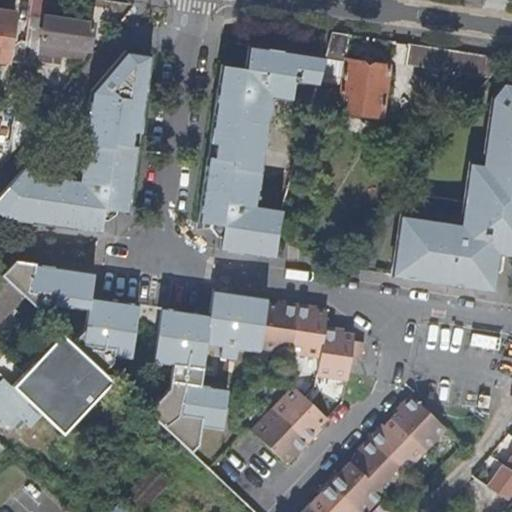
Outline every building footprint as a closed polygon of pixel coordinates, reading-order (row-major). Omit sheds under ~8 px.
[(0,8),(0,57),(8,59),(16,10),(0,8)] [(45,16),(29,13),(26,36),(42,39),(45,16)] [(42,39),(26,36),(25,39),(22,60),(38,62),(40,49),(88,57),(94,22),(46,14),(45,16),(42,39)] [(326,55),(325,57),(347,61),(341,110),(385,116),(392,65),(347,59),(351,33),(333,30),(326,55)] [(14,59),(22,60),(25,39),(22,39),(16,45),(14,59)] [(506,56),(411,42),(408,62),(491,75),(506,56)] [(224,88),(218,87),(199,220),(211,222),(210,228),(216,236),(221,237),(219,247),(274,255),(281,207),(254,203),(269,95),(290,98),(293,78),(319,82),(325,57),(326,55),(251,44),(248,67),(228,64),(224,88)] [(0,212),(2,215),(101,229),(103,216),(107,217),(116,212),(116,208),(129,210),(149,76),(144,75),(148,52),(127,48),(91,90),(79,177),(34,172),(26,164),(0,194),(0,212)] [(494,249),(511,251),(511,91),(499,89),(486,93),(476,161),(463,159),(454,220),(393,211),(384,270),(468,283),(470,273),(475,274),(475,273),(479,274),(482,272),(492,266),(494,249)] [(116,354),(124,299),(91,294),(94,269),(16,258),(2,272),(23,292),(45,312),(55,303),(88,308),(86,328),(74,339),(105,369),(111,362),(112,353),(116,354)] [(0,317),(23,292),(2,272),(0,270),(0,317)] [(197,386),(205,335),(219,337),(216,357),(229,358),(230,349),(255,353),(257,343),(263,298),(264,294),(213,287),(209,312),(172,306),(164,361),(172,362),(168,387),(147,408),(189,448),(196,441),(198,426),(218,429),(224,389),(197,386)] [(263,298),(257,343),(314,352),(318,322),(320,307),(305,305),(306,301),(279,297),(279,301),(263,298)] [(318,322),(314,352),(311,371),(340,376),(344,355),(353,357),(356,339),(346,337),(347,331),(331,328),(332,324),(318,322)] [(63,330),(13,385),(24,395),(62,431),(114,377),(105,369),(74,339),(63,330)] [(0,414),(3,418),(24,395),(13,385),(2,375),(0,377),(0,414)] [(297,389),(275,413),(312,446),(322,435),(319,432),(330,420),(297,389)] [(396,422),(427,452),(450,428),(415,396),(405,407),(407,410),(396,422)] [(124,407),(133,415),(141,407),(133,398),(124,407)] [(312,446),(275,413),(255,435),(287,465),(299,453),(302,456),(312,446)] [(382,431),(373,441),(407,474),(427,452),(396,422),(385,433),(382,431)] [(407,474),(373,441),(364,451),(367,454),(355,466),(387,496),(407,474)] [(506,462),(489,485),(507,496),(511,489),(511,466),(508,464),(506,462)] [(341,475),(332,485),(359,511),(372,511),(387,496),(355,466),(344,477),(341,475)] [(146,492),(159,479),(150,471),(137,484),(146,492)] [(325,497),(314,510),(315,511),(359,511),(332,485),(323,495),(325,497)] [(123,500),(111,511),(128,511),(132,509),(123,500)]
